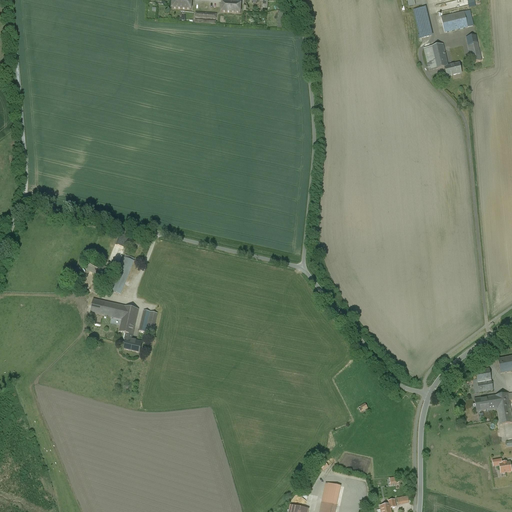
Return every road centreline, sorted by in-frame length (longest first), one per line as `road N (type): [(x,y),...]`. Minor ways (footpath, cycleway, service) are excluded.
road 1 (unclassified): [(0,253),(22,203),(302,266)]
road 2 (unclassified): [(290,0),(313,121),(302,266)]
road 3 (track): [(9,0),(22,203)]
road 4 (track): [(0,293),(90,297),(80,336),(37,379),(39,387)]
road 5 (unclassified): [(302,266),(395,384),(430,394)]
